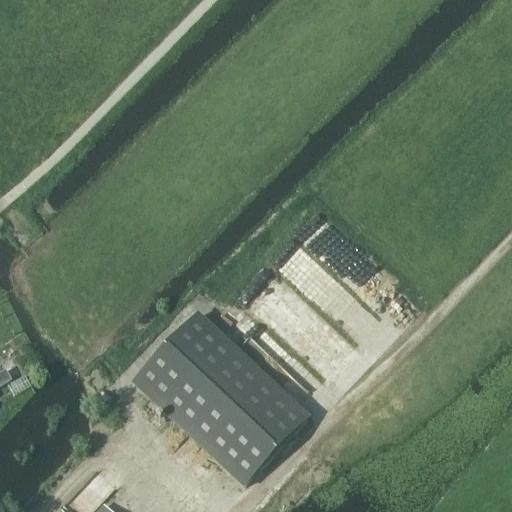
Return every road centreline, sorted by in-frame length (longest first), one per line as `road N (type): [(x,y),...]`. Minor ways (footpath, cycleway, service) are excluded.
road 1 (track): [(241,511),(511,234)]
road 2 (track): [(0,206),(203,0)]
